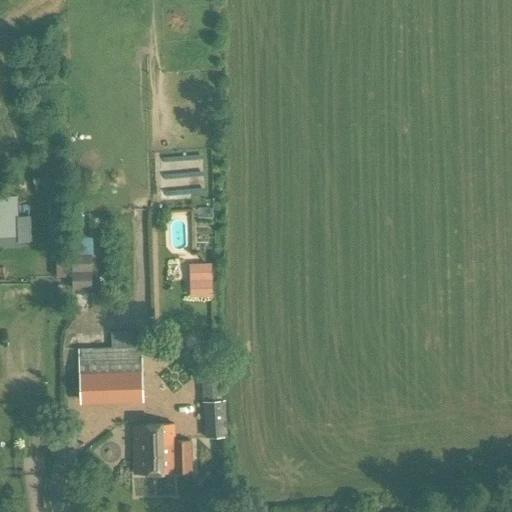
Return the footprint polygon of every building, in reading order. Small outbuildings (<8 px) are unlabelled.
[(17,217),(16,198),(0,198),(0,247),(18,247),(18,242),(30,241),(29,217),(17,217)] [(91,288),(90,255),(71,255),(72,289),(91,288)] [(190,261),(191,294),(214,293),(213,260),(190,261)] [(112,347),(76,348),(77,374),(106,373),(143,371),(142,346),(133,346),(132,330),(112,330),(112,347)] [(218,367),(202,368),(204,400),(206,437),(227,436),(223,399),(220,399),(218,367)] [(144,401),(143,371),(106,373),(107,402),(144,401)] [(176,423),(133,423),(133,475),(193,473),(192,442),(176,442),(176,423)]
